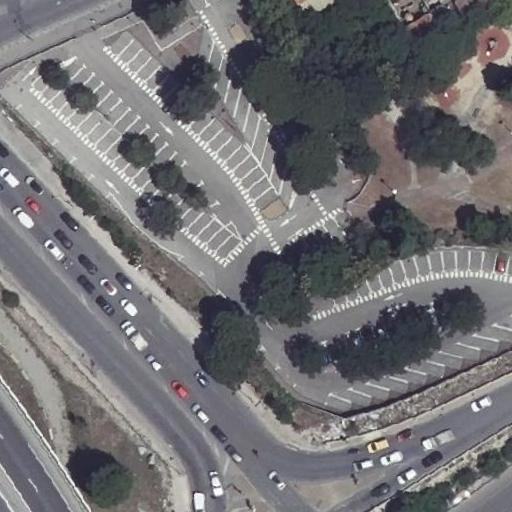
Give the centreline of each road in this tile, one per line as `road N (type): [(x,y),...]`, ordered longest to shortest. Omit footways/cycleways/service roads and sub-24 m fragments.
road 1 (primary): [(305,505),(0,170)]
road 2 (primary): [(0,238),(205,465),(206,511)]
road 3 (primary): [(511,406),(305,505)]
